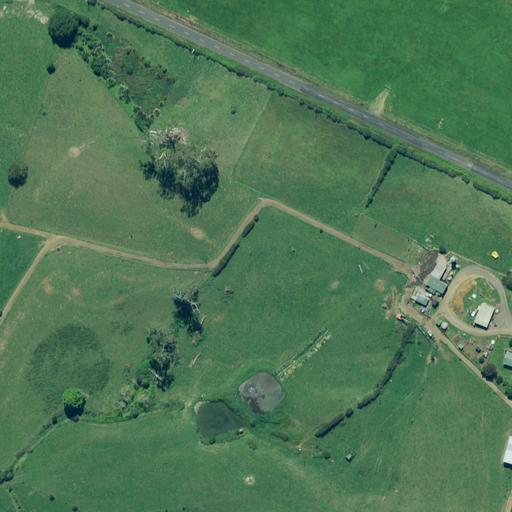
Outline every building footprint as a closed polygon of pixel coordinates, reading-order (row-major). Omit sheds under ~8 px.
[(448,267),(439,262),(431,275),(440,280),(448,267)] [(431,292),(435,294),(440,297),(442,293),(444,294),(448,286),(431,277),(427,285),(433,288),(431,292)] [(433,300),(415,291),(411,298),(429,307),(433,300)] [(495,309),(483,304),(475,322),(487,327),(495,309)] [(479,351),(468,342),(462,350),(473,359),(479,351)]
